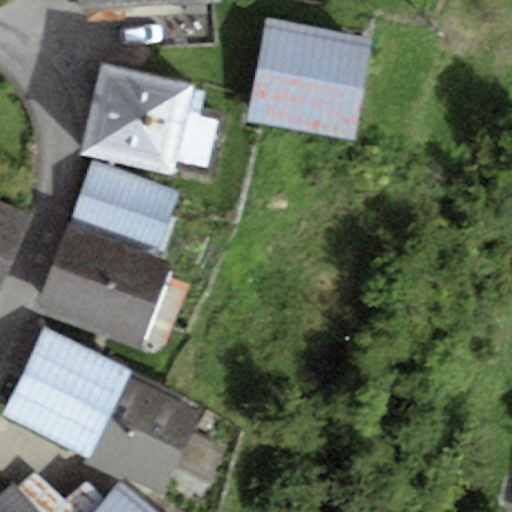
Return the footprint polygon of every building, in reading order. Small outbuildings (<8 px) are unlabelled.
[(220,0),(80,0),(81,11),(221,2),(220,0)] [(371,43),(268,18),(250,122),(356,147),(371,43)] [(192,88),(104,67),(83,155),(173,176),(176,162),(206,169),(218,121),(186,113),(192,88)] [(177,195),(94,164),(74,219),(162,251),(174,219),(169,218),(177,195)] [(0,287),(34,214),(0,197),(0,287)] [(69,225),(36,310),(138,349),(171,264),(69,225)] [(132,372),(46,330),(4,415),(90,457),(132,372)] [(132,372),(90,457),(88,462),(160,497),(204,407),(132,372)] [(152,511),(121,485),(98,511),(152,511)] [(38,511),(12,486),(0,494),(0,511),(38,511)]
